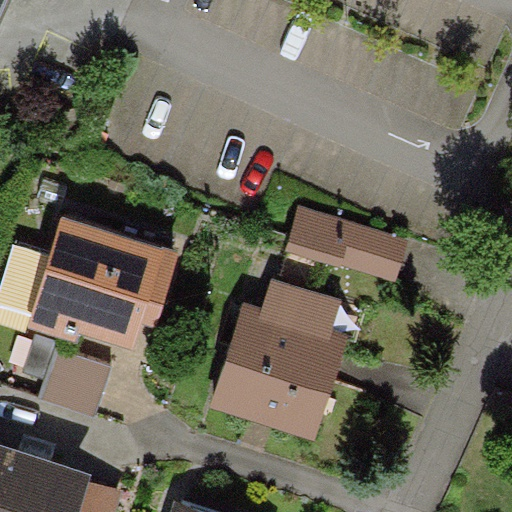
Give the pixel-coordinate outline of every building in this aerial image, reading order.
[(179,237),(61,199),(46,245),(18,236),(0,290),(0,293),(29,302),(27,309),(73,323),(71,329),(128,347),(141,307),(155,312),(179,237)] [(403,234),(301,200),(289,236),(391,270),(403,234)] [(273,270),(264,298),(243,292),(210,392),(313,425),(346,326),(333,322),(342,293),(273,270)] [(109,356),(58,340),(42,390),(93,406),(109,356)] [(93,465),(0,434),(0,511),(117,511),(123,494),(88,483),(93,465)] [(231,511),(174,493),(167,511),(231,511)]
